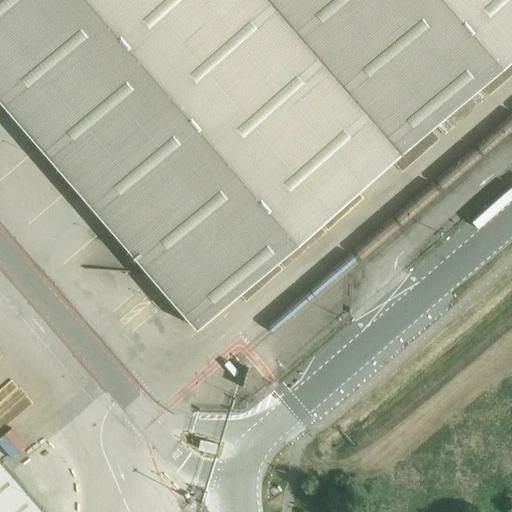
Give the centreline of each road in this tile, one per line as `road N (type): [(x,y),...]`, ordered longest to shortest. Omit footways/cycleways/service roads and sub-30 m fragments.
road 1 (unclassified): [(242,511),(236,486),(255,442),(511,221)]
road 2 (unclassified): [(150,423),(0,244)]
